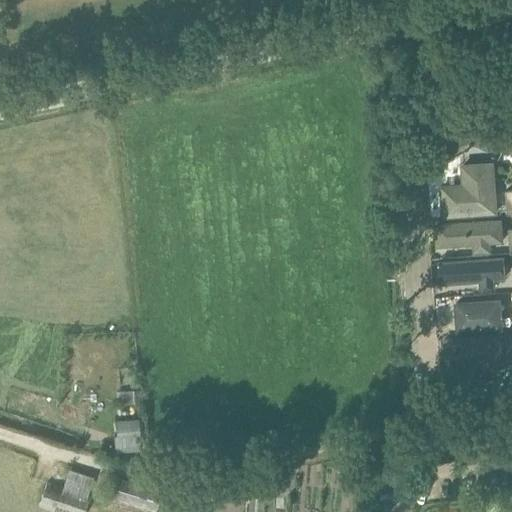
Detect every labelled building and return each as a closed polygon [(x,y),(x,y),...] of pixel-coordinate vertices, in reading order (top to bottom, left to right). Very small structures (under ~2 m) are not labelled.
[(436,217),(496,214),(493,161),(452,163),(452,160),(433,161),(436,217)] [(435,244),(499,246),(499,221),(435,220),(435,244)] [(511,239),(511,227),(501,228),(501,240),(511,239)] [(437,359),(496,359),(496,298),(448,298),(448,335),(437,335),(437,359)] [(132,389),(132,391),(122,391),(122,402),(141,400),(140,389),(132,389)] [(115,438),(114,438),(116,452),(140,451),(139,438),(137,438),(136,423),(114,424),(115,438)] [(213,443),(185,444),(186,460),(214,458),(213,443)] [(46,482),(38,503),(62,511),(82,511),(88,496),(87,496),(92,479),(69,471),(64,488),(46,482)] [(161,492),(111,477),(102,510),(109,511),(166,511),(171,497),(161,494),(161,492)]
